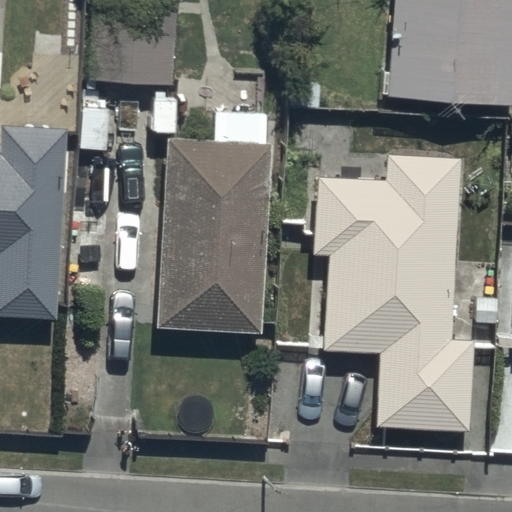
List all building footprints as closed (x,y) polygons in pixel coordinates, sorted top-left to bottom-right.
[(91,0),(91,73),(170,74),(170,0),(91,0)] [(511,32),(511,0),(388,0),(383,81),(509,89),(511,32)] [(209,100),(207,130),(160,126),(150,318),(255,323),(265,134),(262,133),(263,103),(209,100)] [(0,300),(56,301),(59,116),(0,116),(0,300)] [(381,169),(311,167),(308,245),(322,245),(319,341),(373,343),(371,414),(461,417),(463,331),(448,330),(454,147),(382,145),(381,169)] [(511,242),(495,243),(493,290),(469,289),(469,317),(494,317),(494,339),(511,339),(511,242)]
